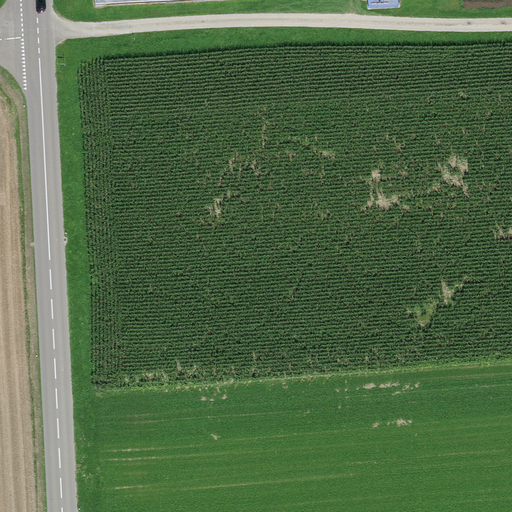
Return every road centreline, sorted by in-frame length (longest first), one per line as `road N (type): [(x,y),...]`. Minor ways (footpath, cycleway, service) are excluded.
road 1 (tertiary): [(39,36),(62,511)]
road 2 (track): [(511,25),(256,21),(39,36)]
